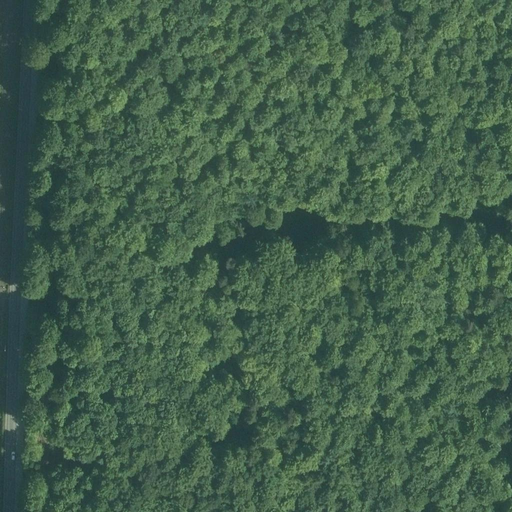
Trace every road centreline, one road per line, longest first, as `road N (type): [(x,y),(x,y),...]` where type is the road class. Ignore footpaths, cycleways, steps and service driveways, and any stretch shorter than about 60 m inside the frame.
road 1 (tertiary): [(7,511),(29,0)]
road 2 (track): [(60,0),(43,511)]
road 3 (track): [(223,511),(108,460),(45,458)]
